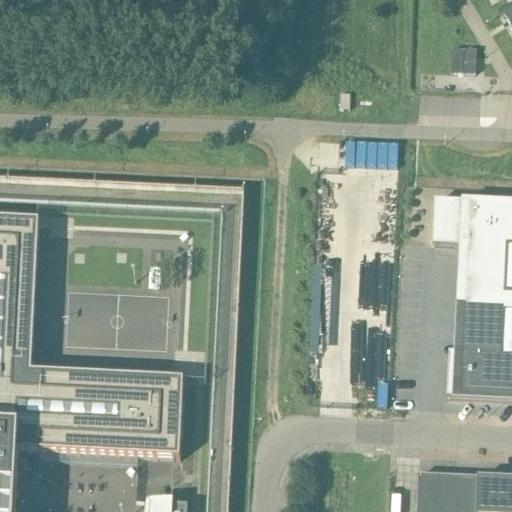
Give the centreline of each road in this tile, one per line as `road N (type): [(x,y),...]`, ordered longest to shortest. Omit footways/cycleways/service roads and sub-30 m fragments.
road 1 (unclassified): [(0,121),(511,136)]
road 2 (unclassified): [(267,511),(278,439),(295,431),(511,445)]
road 3 (unknown): [(412,439),(414,270)]
